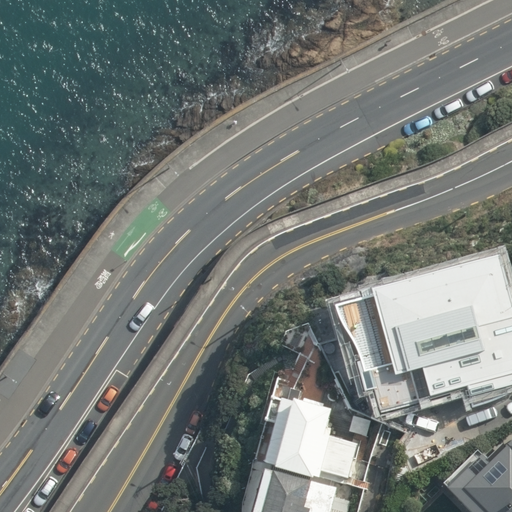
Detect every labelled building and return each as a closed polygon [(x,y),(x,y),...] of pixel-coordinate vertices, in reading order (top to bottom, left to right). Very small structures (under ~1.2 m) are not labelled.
[(374,391),(382,416),(433,400),(432,396),(468,386),(471,397),(511,385),(511,300),(499,256),(373,292),(374,297),(336,307),(343,325),(357,347),(362,362),(356,364),(365,394),(374,391)] [(314,476),(320,478),(322,470),(349,478),(359,444),(324,435),(331,410),(301,401),(304,389),(292,386),(288,399),(282,398),(265,462),(277,465),(276,468),(314,478),(314,476)] [(367,436),(371,420),(353,416),(349,431),(367,436)] [(395,429),(380,425),(372,461),(387,465),(395,429)] [(511,511),(511,440),(506,447),(502,444),(487,459),(478,450),(444,483),(448,488),(447,488),(470,511),(511,511)] [(331,511),(338,488),(275,472),(264,511),(331,511)]
